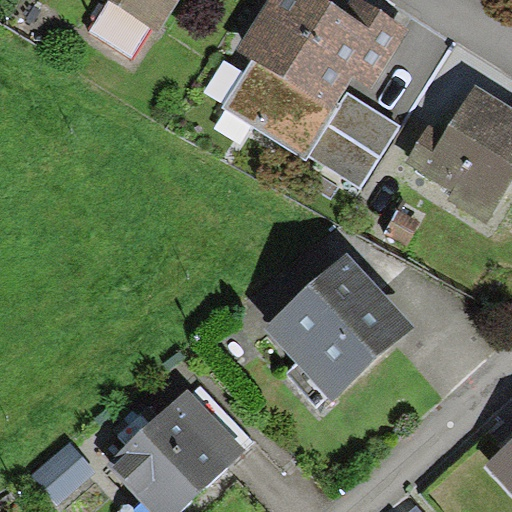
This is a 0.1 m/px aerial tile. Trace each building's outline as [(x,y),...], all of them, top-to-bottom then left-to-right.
[(176,0),(91,0),(157,36),(176,0)] [(330,22),(288,0),(270,0),(233,70),(331,123),(304,172),(367,206),(410,125),(373,106),(409,40),(346,6),(330,22)] [(511,193),(511,124),(458,91),(397,189),(482,242),(511,193)] [(400,341),(325,261),(240,340),(314,420),(400,341)] [(207,372),(83,483),(108,511),(200,511),(274,447),(207,372)] [(511,458),(499,470),(511,483),(511,458)]
